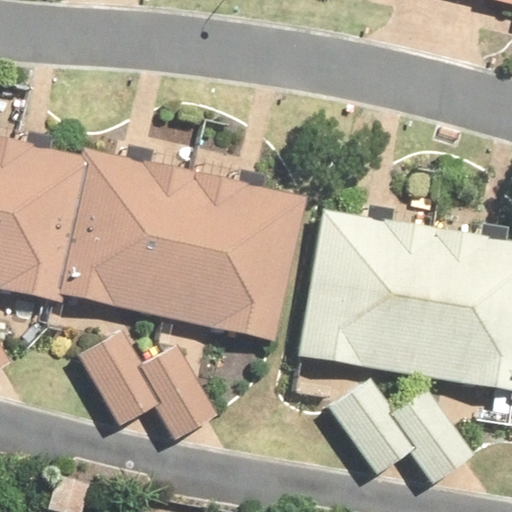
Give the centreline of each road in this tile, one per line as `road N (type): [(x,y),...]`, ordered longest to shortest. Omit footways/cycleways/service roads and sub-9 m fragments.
road 1 (residential): [(511,109),(273,53),(0,35)]
road 2 (residential): [(0,421),(442,511)]
